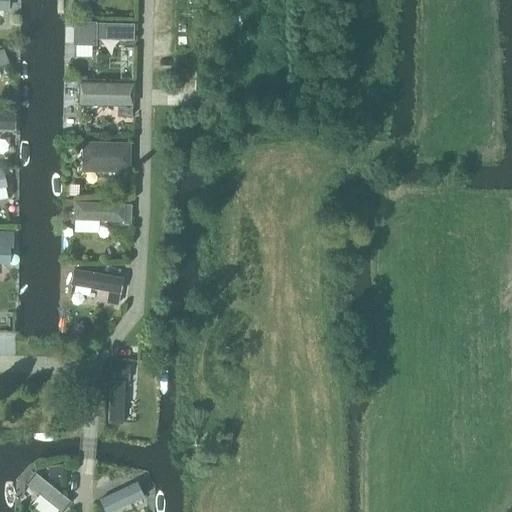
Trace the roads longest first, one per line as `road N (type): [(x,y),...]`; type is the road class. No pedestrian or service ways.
road 1 (residential): [(92,366),(133,312),(144,0)]
road 2 (residential): [(83,511),(92,366)]
